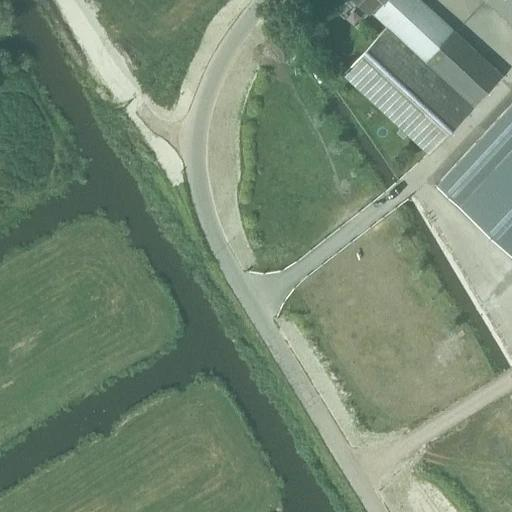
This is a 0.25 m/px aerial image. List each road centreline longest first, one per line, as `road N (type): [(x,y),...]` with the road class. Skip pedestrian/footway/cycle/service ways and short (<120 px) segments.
road 1 (unclassified): [(374,511),(206,224),(189,140),(208,75),(259,0)]
road 2 (track): [(71,0),(130,98),(156,126),(189,140)]
road 3 (track): [(511,382),(354,477)]
